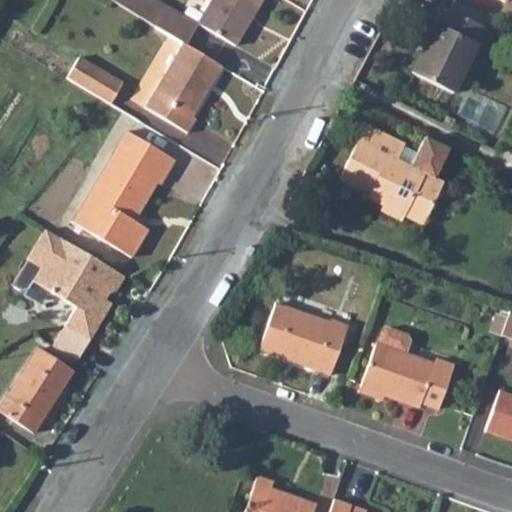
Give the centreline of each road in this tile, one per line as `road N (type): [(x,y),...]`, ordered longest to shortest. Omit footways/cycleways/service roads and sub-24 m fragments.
road 1 (residential): [(149,359),(242,210),(355,0)]
road 2 (residential): [(149,359),(511,495)]
road 3 (residential): [(54,511),(149,359)]
